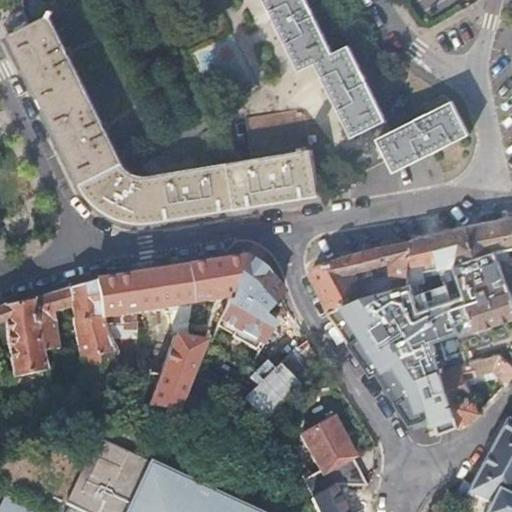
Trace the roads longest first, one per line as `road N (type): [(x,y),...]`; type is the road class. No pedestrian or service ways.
road 1 (residential): [(267,227),(405,459)]
road 2 (residential): [(267,227),(503,203)]
road 3 (residential): [(84,249),(0,71)]
road 4 (residential): [(84,249),(267,227)]
road 5 (residential): [(478,94),(403,44),(373,0)]
road 6 (residential): [(405,459),(453,455),(511,395)]
